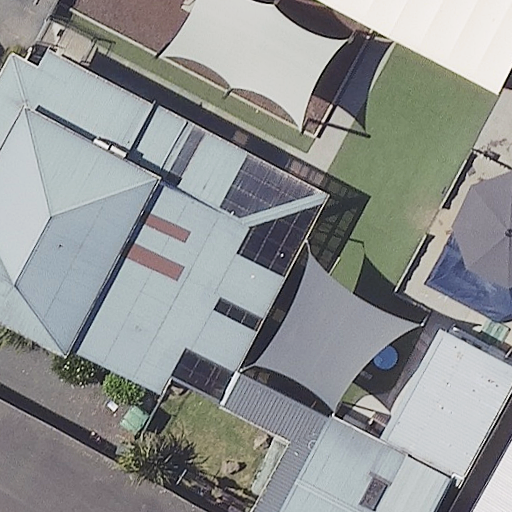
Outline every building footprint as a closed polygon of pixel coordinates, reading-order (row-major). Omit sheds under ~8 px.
[(348,28),(294,0),(198,0),(181,34),(309,102),(348,28)] [(511,79),(511,0),(346,0),(377,15),(318,132),(407,177),(465,62),(510,85),(511,79)] [(340,178),(28,16),(0,70),(0,289),(222,405),(340,178)] [(511,181),(478,163),(411,284),(511,339),(511,181)] [(511,389),(511,353),(448,320),(390,430),(469,471),(511,389)] [(433,511),(453,477),(319,406),(262,511),(433,511)] [(511,511),(511,440),(473,511),(475,511),(511,511)]
